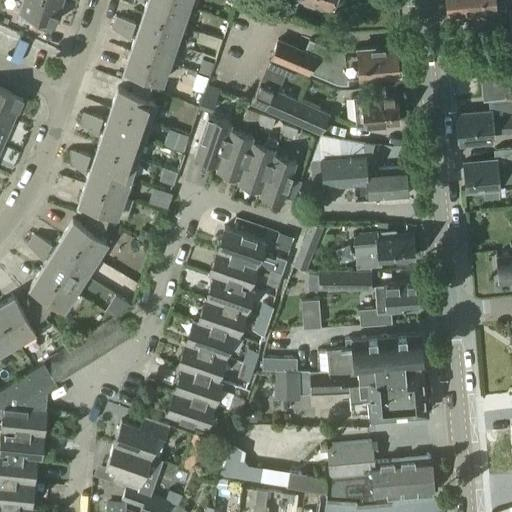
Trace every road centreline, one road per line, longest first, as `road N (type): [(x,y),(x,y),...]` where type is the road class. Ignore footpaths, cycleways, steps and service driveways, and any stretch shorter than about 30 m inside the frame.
road 1 (residential): [(65,511),(81,389),(136,345),(168,231),(186,197),(293,230)]
road 2 (tertiary): [(447,308),(420,0)]
road 3 (tertiary): [(464,511),(447,308)]
road 4 (residential): [(0,233),(43,161),(64,94)]
